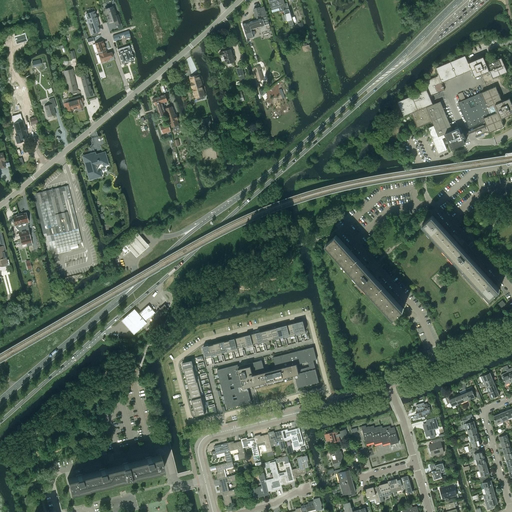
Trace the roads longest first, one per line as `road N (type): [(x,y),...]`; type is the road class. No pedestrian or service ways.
road 1 (primary): [(0,421),(476,0)]
road 2 (primary): [(458,0),(0,401)]
road 3 (residential): [(327,389),(308,313),(202,340),(177,358),(191,424),(220,416)]
road 4 (residential): [(204,479),(175,481),(165,443),(59,471),(51,483),(58,511)]
road 5 (residential): [(110,112),(240,0)]
road 6 (residential): [(438,361),(419,314),(354,242)]
road 7 (residential): [(511,509),(483,411),(511,399)]
